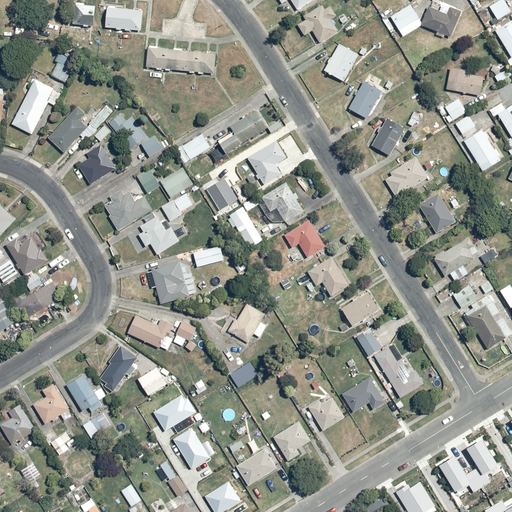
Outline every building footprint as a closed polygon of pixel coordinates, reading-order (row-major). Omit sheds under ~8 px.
[(280,0),(283,3),(287,0),(291,0),(298,10),(313,0),(280,0)] [(511,10),(511,5),(508,0),(497,0),(488,5),(497,19),(511,10)] [(93,26),(95,5),(74,3),(72,24),(93,26)] [(323,5),(305,16),(307,20),(299,25),(305,36),(313,31),(320,43),(339,31),(332,19),(337,16),(331,6),(326,9),(323,5)] [(448,14),(429,6),(422,25),(452,37),(462,12),(451,7),(448,14)] [(142,10),(107,7),(105,27),(140,30),(142,10)] [(511,20),(496,30),(511,56),(511,20)] [(340,44),(325,71),(344,81),(359,55),(340,44)] [(215,53),(148,47),(146,67),(214,73),(215,53)] [(73,59),(60,54),(51,77),(64,82),(73,59)] [(467,71),(452,68),(448,89),(480,95),(484,78),(470,75),(467,71)] [(35,79),(12,124),(32,134),(48,102),(47,101),(54,88),(35,79)] [(383,91),(365,81),(350,109),(367,119),(383,91)] [(467,111),(460,97),(444,106),(443,104),(437,107),(442,114),(447,111),(452,120),(467,111)] [(107,105),(89,123),(92,126),(81,137),(85,141),(113,112),(107,105)] [(511,105),(498,114),(511,135),(511,105)] [(77,106),(48,138),(63,152),(86,127),(79,120),(85,113),(77,106)] [(267,127),(256,110),(231,126),(235,133),(219,143),(226,154),(267,127)] [(120,114),(109,123),(116,131),(114,132),(130,151),(149,136),(132,115),(126,121),(120,114)] [(476,125),(469,114),(455,122),(462,133),(476,125)] [(388,118),(372,146),(390,156),(406,128),(388,118)] [(111,132),(106,126),(95,136),(100,142),(111,132)] [(483,129),(465,140),(483,171),(502,160),(483,129)] [(211,147),(203,133),(177,149),(185,163),(211,147)] [(165,147),(156,134),(142,144),(151,157),(165,147)] [(276,140),(247,158),(264,185),(282,174),(275,164),(287,157),(276,140)] [(89,157),(78,164),(90,184),(116,168),(101,144),(87,153),(89,157)] [(393,176),(387,180),(398,197),(430,177),(417,156),(391,172),(393,176)] [(195,183),(185,166),(161,181),(171,198),(195,183)] [(161,185),(150,168),(137,176),(149,193),(161,185)] [(238,199),(225,177),(206,188),(220,210),(238,199)] [(286,182),(262,197),(270,211),(276,207),(285,222),(304,211),(286,182)] [(112,200),(104,205),(110,215),(109,216),(118,231),(153,209),(144,195),(135,201),(129,192),(124,195),(120,190),(109,197),(112,200)] [(174,201),(163,207),(170,221),(182,214),(181,212),(194,205),(187,193),(174,201)] [(421,206),(437,233),(457,221),(440,195),(421,206)] [(260,204),(256,197),(243,205),(247,211),(260,204)] [(0,235),(15,219),(0,204),(0,235)] [(263,240),(243,206),(229,215),(249,248),(263,240)] [(138,234),(146,246),(150,243),(157,254),(179,241),(171,227),(166,230),(157,216),(140,226),(143,231),(138,234)] [(309,220),(284,235),(292,247),(299,243),(307,257),(325,246),(309,220)] [(470,237),(435,259),(446,276),(476,258),(470,249),(476,246),(470,237)] [(17,238),(6,245),(24,274),(48,260),(41,248),(38,250),(31,238),(20,244),(17,238)] [(224,260),(221,246),(194,253),(197,267),(224,260)] [(501,255),(495,246),(481,256),(487,265),(501,255)] [(307,271),(316,286),(322,282),(331,296),(349,285),(331,256),(307,271)] [(179,261),(151,268),(160,304),(189,296),(186,283),(177,286),(177,284),(185,282),(179,261)] [(44,283),(38,272),(24,280),(31,291),(44,283)] [(494,288),(489,279),(480,284),(485,293),(494,288)] [(62,296),(52,280),(18,302),(28,317),(62,296)] [(477,298),(469,284),(452,294),(461,308),(477,298)] [(341,308),(352,326),(379,309),(368,292),(341,308)] [(1,294),(0,294),(0,330),(18,320),(1,294)] [(511,331),(494,301),(469,316),(488,348),(511,334),(511,331)] [(235,319),(228,331),(248,343),(265,313),(247,303),(237,320),(235,319)] [(158,325),(136,315),(127,333),(159,348),(167,332),(169,332),(173,324),(161,319),(158,325)] [(383,347),(370,327),(356,335),(369,356),(383,347)] [(197,344),(189,340),(185,348),(193,352),(197,344)] [(110,363),(100,378),(106,383),(104,385),(113,391),(126,373),(130,376),(135,368),(132,365),(138,356),(121,344),(109,361),(110,363)] [(389,347),(375,355),(400,397),(424,383),(415,369),(410,373),(401,359),(397,361),(389,347)] [(169,383),(159,366),(139,378),(149,395),(169,383)] [(84,374),(66,385),(82,411),(89,407),(91,412),(102,405),(84,374)] [(369,377),(342,394),(353,412),(369,402),(373,409),(385,402),(369,377)] [(46,396),(33,404),(45,424),(69,409),(53,383),(42,390),(46,396)] [(181,394),(153,411),(165,431),(196,412),(188,397),(184,399),(181,394)] [(319,400),(308,407),(323,430),(345,417),(333,397),(321,404),(319,400)] [(12,417),(0,424),(0,425),(12,444),(36,430),(20,404),(8,411),(12,417)] [(299,421),(273,436),(288,461),(300,453),(297,449),(311,440),(299,421)] [(192,427),(173,439),(191,469),(210,457),(192,427)] [(72,438),(67,430),(51,441),(61,455),(69,449),(65,443),(72,438)] [(455,458),(440,467),(455,491),(467,484),(473,492),(489,483),(485,475),(497,468),(480,441),(466,450),(476,468),(465,475),(455,458)] [(265,449),(236,466),(248,485),(277,468),(265,449)] [(43,476),(34,462),(23,469),(31,483),(43,476)] [(177,496),(188,490),(179,474),(178,475),(171,464),(161,470),(177,496)] [(229,480),(204,496),(214,511),(222,511),(241,500),(229,480)] [(408,484),(395,492),(407,511),(424,511),(434,505),(420,482),(410,487),(408,484)] [(142,500),(132,484),(122,490),(132,506),(142,500)] [(100,511),(92,499),(80,506),(83,511),(100,511)] [(191,511),(185,502),(169,511),(191,511)] [(511,511),(511,506),(506,510),(500,502),(484,511),(511,511)]
